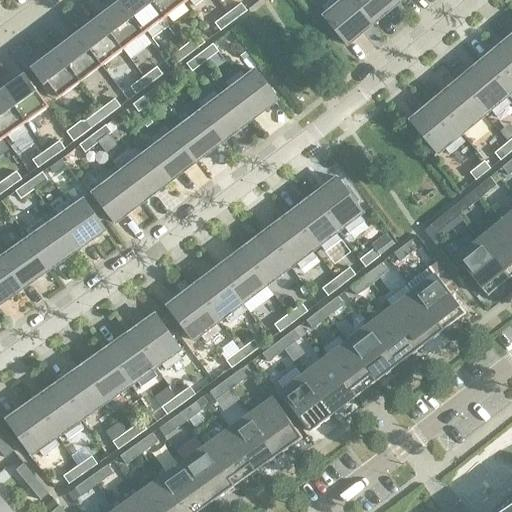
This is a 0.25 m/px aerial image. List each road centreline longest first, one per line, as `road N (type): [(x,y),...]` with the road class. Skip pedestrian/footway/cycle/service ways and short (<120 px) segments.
road 1 (residential): [(0,365),(343,116),(479,0)]
road 2 (residential): [(323,511),(511,368)]
